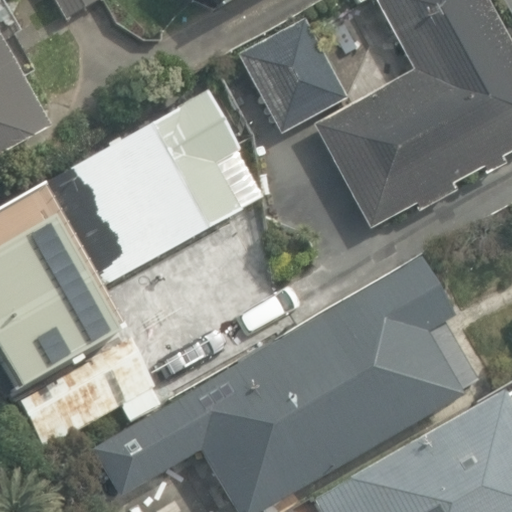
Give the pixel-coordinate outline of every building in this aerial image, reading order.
[(48,0),(61,24),(98,5),(95,0),(48,0)] [(311,127),(367,230),(412,206),(416,214),(452,194),(449,187),(479,170),(483,177),(503,166),(499,160),(511,152),(511,53),(483,0),(372,0),(412,72),(311,127)] [(237,55),(279,135),(343,101),(301,21),(237,55)] [(0,155),(47,130),(0,45),(0,155)] [(21,196),(80,301),(261,198),(202,94),(21,196)] [(197,453),(230,511),(257,511),(459,397),(423,333),(450,318),(416,259),(157,409),(147,392),(155,388),(116,320),(7,383),(45,450),(122,406),(134,426),(89,452),(116,499),(197,453)] [(511,511),(511,416),(500,395),(346,481),(348,485),(313,505),(317,511),(511,511)]
